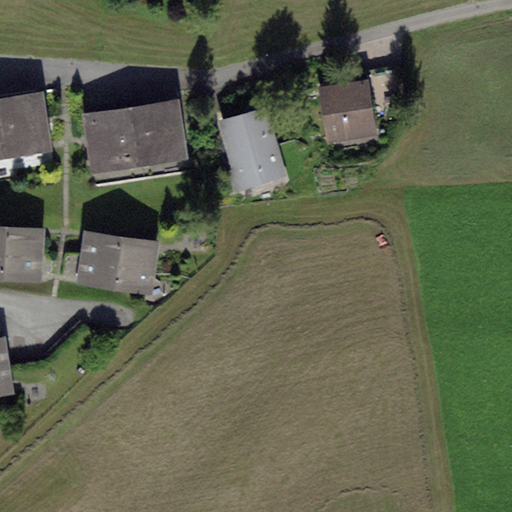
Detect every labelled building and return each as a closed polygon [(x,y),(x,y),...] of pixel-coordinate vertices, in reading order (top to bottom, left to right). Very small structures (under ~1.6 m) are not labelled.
[(333,136),(367,130),(360,84),(326,90),(333,136)] [(0,103),(0,149),(43,143),(37,98),(0,103)] [(90,119),(96,164),(179,151),(172,106),(90,119)] [(241,181),(278,170),(262,115),(226,125),(238,170),(231,172),(236,189),(243,187),(241,181)] [(0,232),(0,271),(33,274),(36,234),(0,232)] [(90,238),(85,277),(145,286),(150,247),(90,238)] [(84,324),(64,343),(84,364),(104,345),(84,324)] [(64,343),(45,362),(65,382),(84,364),(64,343)] [(65,382),(45,362),(0,367),(0,385),(2,385),(3,399),(55,391),(65,382)]
